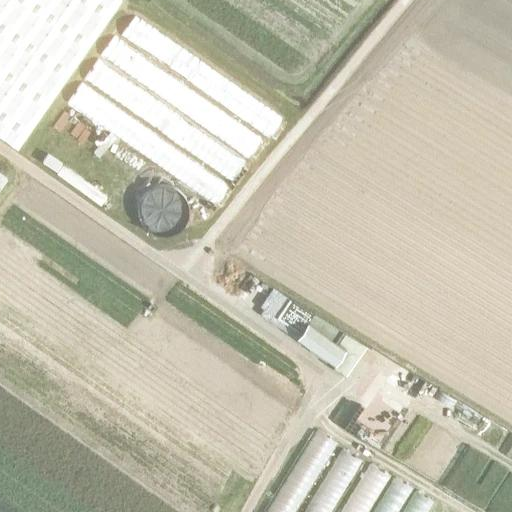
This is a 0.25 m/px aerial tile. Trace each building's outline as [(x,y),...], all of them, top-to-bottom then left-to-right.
[(118,0),(0,0),(0,133),(17,146),(118,0)] [(119,33),(270,133),(283,114),(132,14),(119,33)] [(262,133),(111,34),(98,54),(248,153),(262,133)] [(95,59),(82,80),(80,79),(65,103),(217,199),(230,179),(231,180),(246,155),(95,59)] [(152,203),(147,208),(165,226),(189,201),(164,178),(146,197),(152,203)] [(120,179),(108,206),(119,211),(132,184),(120,179)] [(272,286),(255,311),(295,338),(296,337),(334,364),(345,348),(339,343),(346,333),(313,312),(272,286)] [(340,447),(324,480),(341,488),(357,455),(340,447)] [(356,489),(375,498),(388,471),(368,462),(356,489)] [(394,474),(370,511),(395,511),(412,485),(394,474)]
